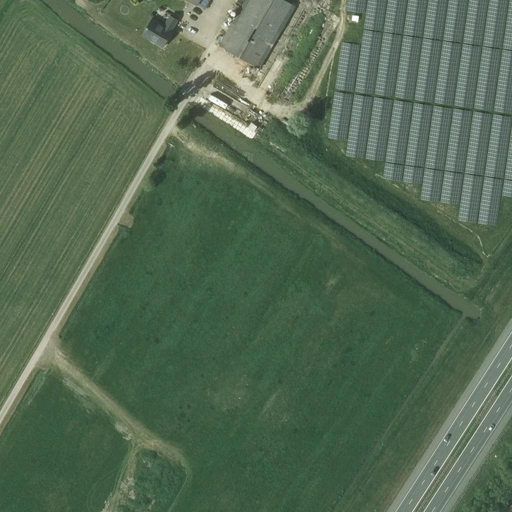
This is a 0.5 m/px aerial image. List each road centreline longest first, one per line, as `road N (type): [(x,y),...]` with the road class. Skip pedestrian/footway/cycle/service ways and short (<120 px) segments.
road 1 (residential): [(176,117),(0,420)]
road 2 (motorway): [(511,343),(403,511)]
road 3 (motorway): [(433,511),(511,390)]
